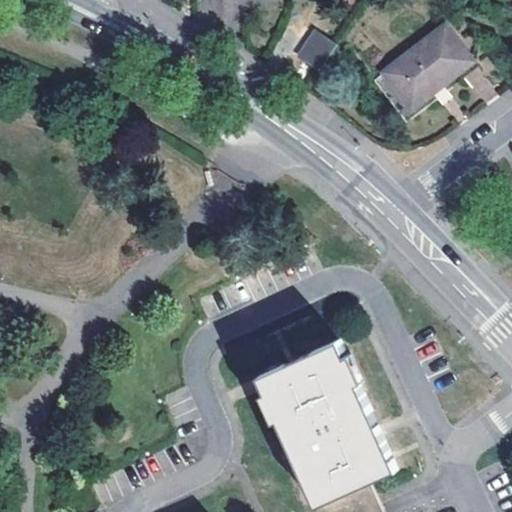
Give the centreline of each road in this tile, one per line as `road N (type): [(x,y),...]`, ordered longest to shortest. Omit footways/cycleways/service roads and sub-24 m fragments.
road 1 (tertiary): [(389,211),(271,118),(57,0)]
road 2 (tertiary): [(511,333),(389,211)]
road 3 (residential): [(511,123),(389,211)]
